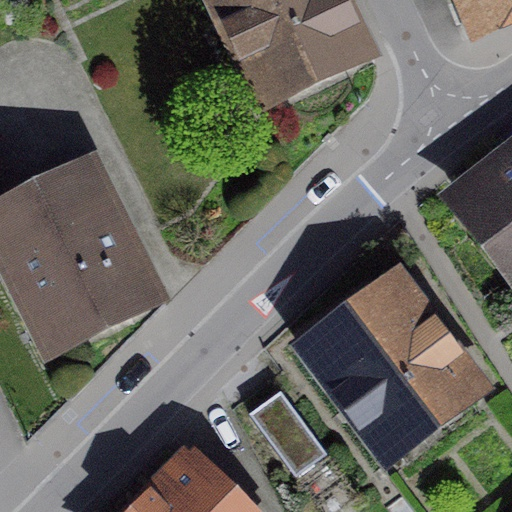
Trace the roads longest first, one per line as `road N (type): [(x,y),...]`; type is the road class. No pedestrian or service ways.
road 1 (tertiary): [(444,112),(334,215),(59,511)]
road 2 (residential): [(444,112),(389,0)]
